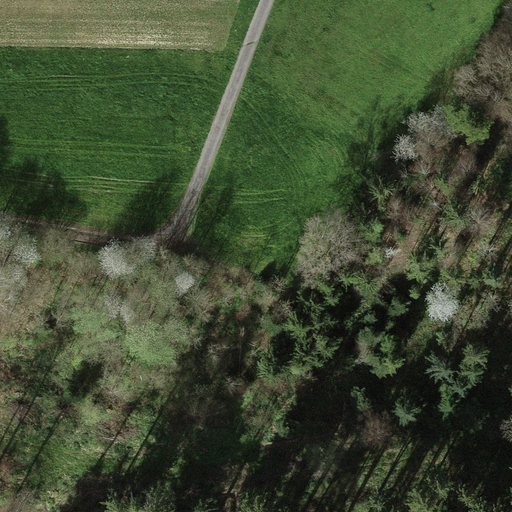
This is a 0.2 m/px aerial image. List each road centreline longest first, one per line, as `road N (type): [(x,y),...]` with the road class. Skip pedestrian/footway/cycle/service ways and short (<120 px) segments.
road 1 (track): [(162,242),(183,217),(268,0)]
road 2 (track): [(0,223),(162,242)]
road 3 (track): [(162,242),(286,272)]
